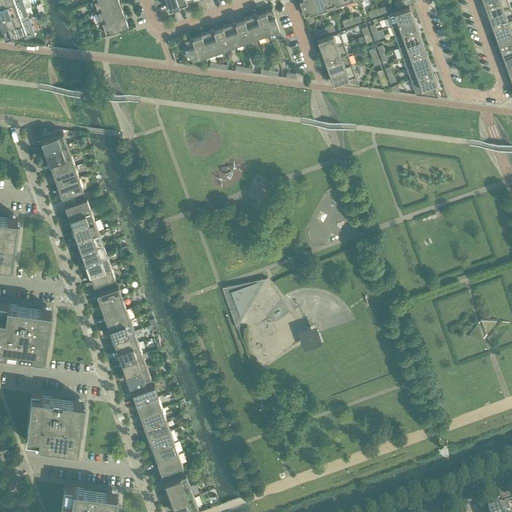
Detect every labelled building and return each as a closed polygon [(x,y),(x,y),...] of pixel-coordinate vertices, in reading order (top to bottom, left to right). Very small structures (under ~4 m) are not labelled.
[(120,2),(119,0),(94,0),(97,5),(96,6),(98,10),(120,2)] [(187,3),(186,0),(162,0),(163,2),(167,1),(168,3),(166,4),(168,9),(172,7),(174,7),(187,3)] [(318,9),(314,0),(299,0),(304,11),(303,11),(306,19),(313,17),(311,12),(318,9)] [(333,9),(329,0),(314,0),(318,9),(325,7),(327,12),(333,9)] [(344,0),(343,0),(329,0),(333,9),(339,7),(337,3),(344,0)] [(510,6),(508,0),(494,0),(485,4),(485,6),(485,7),(488,14),(510,6)] [(18,11),(25,8),(24,5),(17,7),(15,1),(0,5),(0,17),(18,11)] [(124,13),(122,7),(123,7),(121,1),(120,2),(98,10),(98,11),(98,10),(101,16),(100,16),(101,20),(124,13)] [(387,11),(385,5),(376,8),(378,14),(387,11)] [(414,17),(411,9),(410,9),(409,6),(387,14),(391,25),(414,17)] [(511,17),(511,11),(510,6),(488,14),(491,22),(492,25),(511,17)] [(280,30),(272,7),(265,10),(265,11),(261,12),(268,32),(272,31),(273,33),(280,30)] [(378,14),(376,8),(368,11),(370,17),(378,14)] [(22,21),(29,18),(28,15),(21,18),(18,11),(0,17),(0,24),(1,28),(22,21)] [(128,24),(126,18),(127,17),(125,12),(124,13),(101,20),(102,21),(104,27),(106,33),(120,28),(119,27),(128,24)] [(268,32),(261,12),(257,14),(256,13),(250,15),(258,38),(265,36),(264,34),(268,32)] [(258,38),(250,15),(243,18),(244,19),(239,20),(247,40),(251,38),(252,40),(258,38)] [(361,20),(359,15),(350,18),(352,23),(361,20)] [(417,28),(416,25),(414,17),(391,25),(395,36),(417,28)] [(511,29),(511,17),(492,25),(493,28),(495,36),(511,29)] [(352,23),(350,18),(342,21),(344,26),(352,23)] [(247,40),(239,20),(235,22),(235,21),(228,23),(237,46),(243,43),(242,41),(247,40)] [(26,32),(22,21),(1,28),(5,39),(14,36),(16,40),(24,37),(23,33),(26,32)] [(237,46),(228,23),(222,25),(222,26),(218,28),(225,47),(229,46),(230,48),(237,46)] [(335,30),(333,24),(324,27),(326,33),(335,30)] [(326,33),(324,27),(313,31),(315,37),(326,33)] [(225,47),(218,28),(214,29),(213,28),(207,31),(215,53),(222,51),(221,49),(225,47)] [(421,38),(419,30),(418,31),(417,28),(395,36),(399,47),(421,38)] [(511,42),(511,29),(495,36),(498,44),(499,44),(500,46),(511,42)] [(215,53),(207,31),(201,33),(201,34),(196,36),(203,55),(208,54),(209,56),(215,53)] [(343,42),(340,31),(318,39),(319,42),(318,42),(321,50),(343,42)] [(203,55),(196,36),(192,37),(192,36),(184,39),(187,46),(185,47),(188,57),(191,56),(192,58),(199,56),(199,57),(203,55)] [(425,49),(424,47),(424,46),(421,38),(399,47),(403,57),(425,49)] [(347,53),(343,42),(321,50),(324,58),(325,61),(347,53)] [(511,54),(511,42),(500,46),(501,49),(500,49),(503,57),(511,54)] [(429,60),(426,52),(425,49),(403,57),(407,68),(429,60)] [(351,64),(347,53),(325,61),(326,64),(329,72),(351,64)] [(511,66),(511,54),(503,57),(506,65),(507,65),(508,68),(511,66)] [(432,71),(431,68),(432,68),(429,60),(407,68),(410,79),(432,71)] [(360,86),(354,72),(351,64),(329,72),(331,80),(332,80),(333,83),(338,81),(339,84),(360,86)] [(387,83),(382,68),(376,70),(382,85),(387,83)] [(433,83),(437,82),(434,73),(433,74),(432,71),(410,79),(414,89),(415,93),(438,96),(433,83)] [(67,143),(63,131),(41,139),(45,150),(67,143)] [(71,154),(67,143),(45,150),(49,162),(71,154)] [(75,165),(71,154),(49,162),(53,173),(75,165)] [(79,176),(75,165),(53,173),(58,184),(79,176)] [(83,188),(79,176),(58,184),(62,196),(83,188)] [(91,208),(86,196),(65,204),(69,216),(91,208)] [(95,219),(91,208),(69,216),(73,227),(95,219)] [(16,243),(19,217),(9,215),(0,214),(0,261),(11,263),(14,242),(16,243)] [(99,231),(95,219),(73,227),(77,238),(99,231)] [(103,242),(99,231),(77,238),(81,250),(103,242)] [(107,253),(103,242),(81,250),(85,261),(107,253)] [(111,265),(107,253),(85,261),(89,272),(111,265)] [(115,276),(111,265),(89,272),(93,284),(115,276)] [(236,323),(256,280),(268,278),(267,277),(222,287),(237,329),(237,328),(236,323)] [(122,296),(118,285),(96,292),(101,304),(122,296)] [(126,308),(122,296),(101,304),(105,315),(126,308)] [(49,334),(52,308),(42,307),(0,301),(0,349),(44,355),(47,334),(49,334)] [(130,319),(126,308),(105,315),(109,327),(130,319)] [(486,333),(497,320),(480,317),(480,318),(482,318),(482,321),(480,322),(478,322),(467,335),(484,338),(482,337),(482,334),(484,334),(486,333)] [(135,330),(130,319),(109,327),(113,338),(135,330)] [(322,341),(318,331),(315,324),(298,330),(304,348),(322,341)] [(139,341),(135,330),(113,338),(117,349),(139,341)] [(143,353),(139,341),(117,349),(121,361),(143,353)] [(147,364),(143,353),(121,361),(125,372),(147,364)] [(151,376),(147,364),(125,372),(129,384),(151,376)] [(158,396),(154,384),(132,392),(136,403),(158,396)] [(82,426),(85,400),(31,393),(25,440),(77,447),(80,426),(82,426)] [(162,407),(158,396),(136,403),(141,415),(162,407)] [(166,418),(162,407),(141,415),(145,426),(166,418)] [(170,430),(166,418),(145,426),(149,437),(170,430)] [(174,441),(170,430),(149,437),(153,449),(174,441)] [(447,445),(447,444),(444,440),(443,440),(442,440),(443,441),(439,444),(438,443),(438,444),(441,449),(442,449),(443,450),(445,452),(447,450),(447,447),(447,446),(447,445)] [(178,452),(174,441),(153,449),(157,460),(178,452)] [(183,464),(178,452),(157,460),(161,472),(183,464)] [(190,484),(186,472),(164,480),(168,492),(190,484)] [(194,495),(190,484),(168,492),(172,503),(194,495)] [(115,511),(118,492),(108,490),(64,485),(60,511),(115,511)] [(183,511),(198,507),(194,495),(172,503),(175,511),(183,511)] [(509,511),(507,504),(502,506),(501,503),(493,506),(494,509),(487,511),(509,511)]
